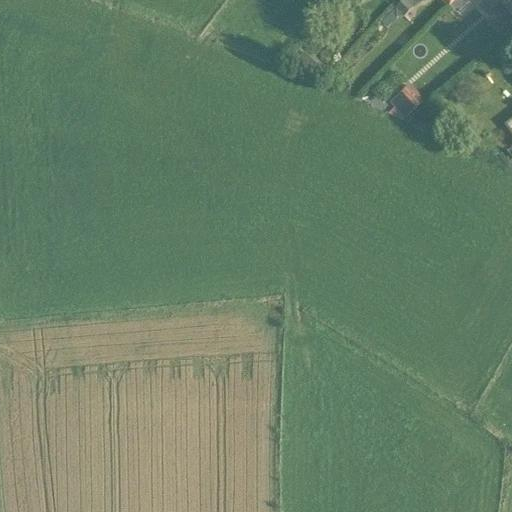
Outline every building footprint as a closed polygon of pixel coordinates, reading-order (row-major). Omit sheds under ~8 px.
[(413,9),(414,1),(405,0),(395,9),(395,18),(404,18),(413,9)] [(511,0),(457,0),(449,9),(434,24),(448,38),(485,1),(494,9),(503,0),(511,0)] [(438,0),(447,9),(456,0),(438,0)] [(325,73),(303,54),(296,61),(318,80),(325,73)] [(422,104),(409,88),(390,105),(403,121),(422,104)]
